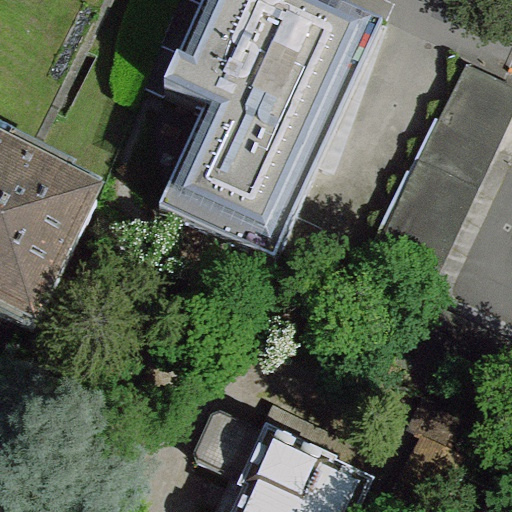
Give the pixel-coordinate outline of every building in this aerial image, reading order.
[(0,0),(0,158),(29,173),(119,0),(0,0)] [(385,32),(314,0),(212,0),(208,9),(187,0),(182,0),(148,87),(210,115),(165,215),(276,269),(385,32)] [(511,116),(511,92),(468,72),(369,279),(424,304),(511,116)] [(100,209),(29,173),(0,158),(0,316),(36,335),(100,209)] [(511,347),(426,308),(400,364),(511,415),(511,347)] [(349,511),(359,493),(204,419),(179,472),(227,495),(218,511),(349,511)] [(511,511),(511,489),(502,483),(486,511),(511,511)]
